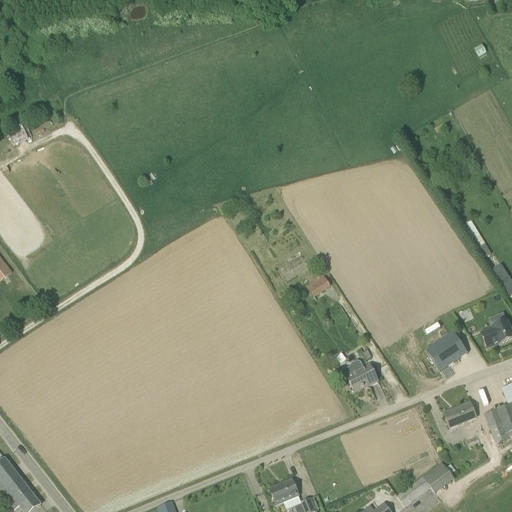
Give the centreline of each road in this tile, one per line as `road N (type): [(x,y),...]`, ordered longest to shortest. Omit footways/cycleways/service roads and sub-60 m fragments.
road 1 (unclassified): [(137,511),(511,361)]
road 2 (track): [(68,120),(135,216),(140,253),(0,353)]
